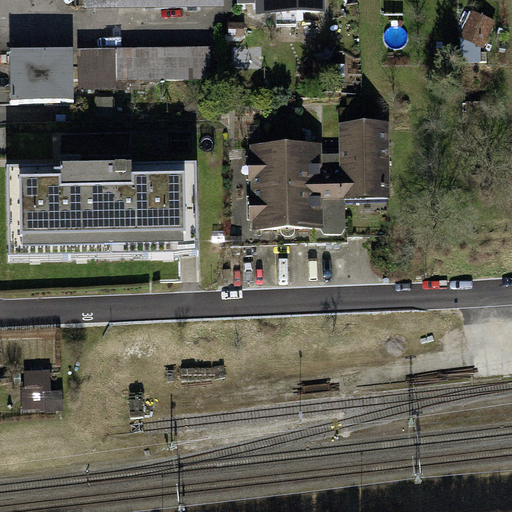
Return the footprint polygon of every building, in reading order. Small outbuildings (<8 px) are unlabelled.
[(232,0),(92,0),(93,13),(233,11),(232,0)] [(330,18),(328,0),(242,0),(244,8),(264,10),(264,21),(330,18)] [(469,16),(467,39),(493,42),(496,19),(469,16)] [(219,45),(19,53),(21,111),(81,108),(81,94),(221,89),(219,45)] [(348,147),(254,150),(257,237),(354,234),(353,207),(399,206),(397,127),(348,128),(348,147)] [(98,253),(183,249),(179,158),(5,165),(9,256),(98,253)] [(26,371),(26,413),(67,413),(67,392),(55,392),(55,371),(26,371)]
